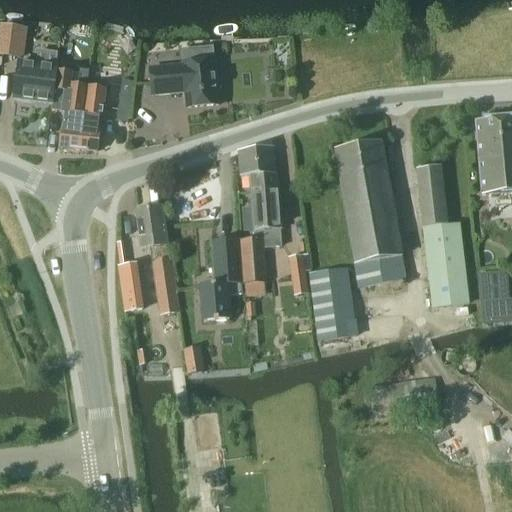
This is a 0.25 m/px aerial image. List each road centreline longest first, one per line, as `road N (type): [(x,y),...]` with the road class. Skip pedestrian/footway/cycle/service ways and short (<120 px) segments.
road 1 (tertiary): [(81,202),(114,181),(297,119),(511,91)]
road 2 (tertiary): [(113,511),(72,232),(81,202)]
